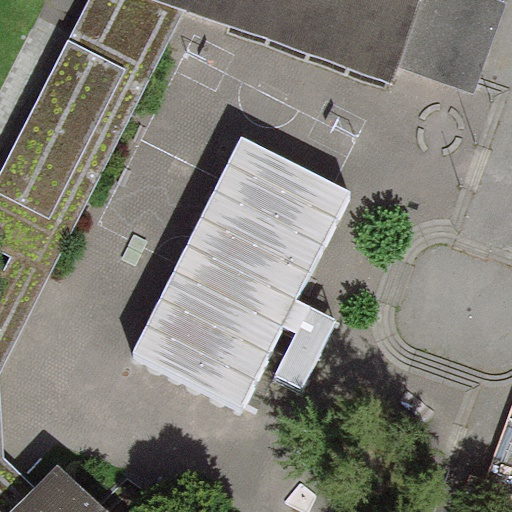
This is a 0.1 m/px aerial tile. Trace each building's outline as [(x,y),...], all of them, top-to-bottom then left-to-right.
[(89,0),(0,178),(0,250),(11,256),(51,272),(184,9),(158,0),(89,0)] [(158,0),(184,9),(395,85),(399,66),(476,93),(507,4),(499,0),(158,0)] [(355,191),(242,136),(130,358),(242,417),(286,329),(297,335),(276,376),(302,390),(338,322),(300,299),(355,191)] [(0,511),(12,511),(37,487),(3,455),(0,377),(0,373),(51,272),(11,256),(0,276),(0,511)] [(107,511),(58,466),(37,487),(12,511),(107,511)]
